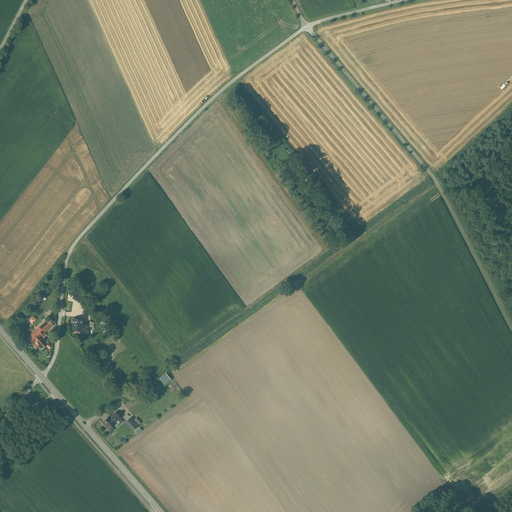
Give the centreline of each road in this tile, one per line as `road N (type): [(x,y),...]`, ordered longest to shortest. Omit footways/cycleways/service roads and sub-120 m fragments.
road 1 (unclassified): [(40,375),(55,357),(74,243),(214,95),(306,26)]
road 2 (unclassified): [(511,329),(432,176),(306,26)]
road 3 (tertiary): [(40,375),(160,511)]
